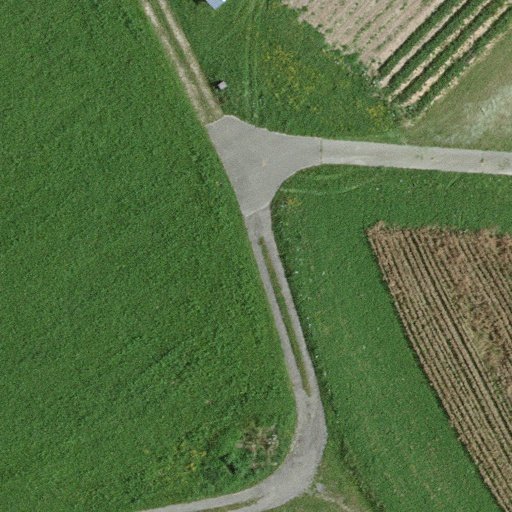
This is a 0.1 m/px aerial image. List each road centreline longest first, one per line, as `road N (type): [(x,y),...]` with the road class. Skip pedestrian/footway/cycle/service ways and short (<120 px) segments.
road 1 (track): [(150,0),(257,215),(305,398),(312,452),(300,487),(249,511)]
road 2 (track): [(235,161),(323,152),(511,164)]
